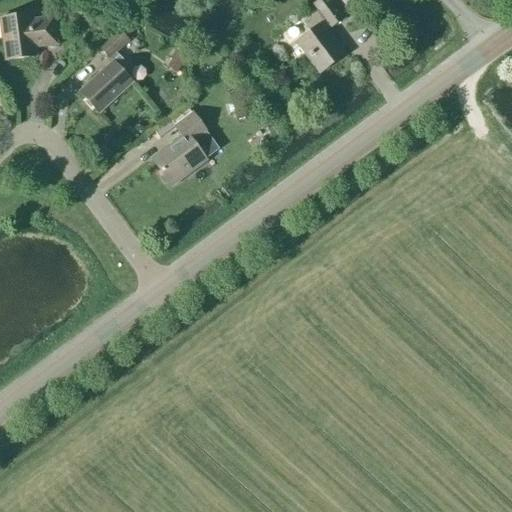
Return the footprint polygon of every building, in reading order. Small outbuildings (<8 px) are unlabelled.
[(331,29),(342,20),(327,0),(321,0),(313,6),(318,12),(303,24),(310,33),(297,44),(320,74),(342,57),(323,31),(329,27),(331,29)] [(339,0),(350,15),(365,4),(361,0),(339,0)] [(89,23),(96,11),(81,1),(72,12),(89,23)] [(31,21),(30,16),(0,19),(0,29),(4,62),(36,58),(34,46),(40,45),(41,48),(56,46),(53,19),(31,21)] [(98,114),(131,84),(122,73),(128,67),(116,54),(127,43),(117,32),(99,50),(112,63),(79,93),(98,114)] [(174,51),(169,58),(171,60),(181,66),(182,67),(187,60),(174,51)] [(239,91),(228,95),(237,121),(248,118),(239,91)] [(170,186),(205,161),(194,146),(208,136),(192,115),(174,128),(182,139),(152,161),(170,186)]
